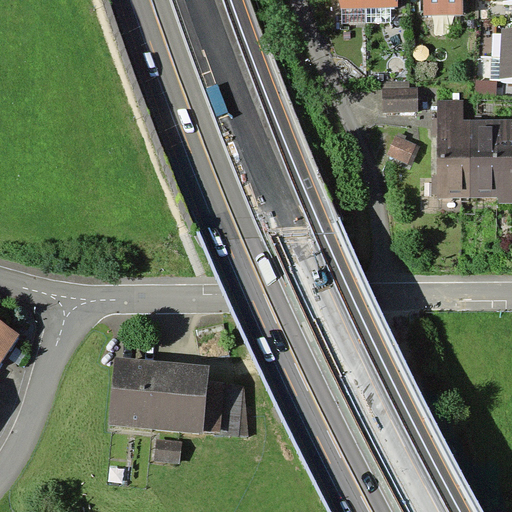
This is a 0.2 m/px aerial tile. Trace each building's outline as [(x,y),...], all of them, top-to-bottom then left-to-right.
[(367,8),(366,0),(338,0),(342,8),(367,8)] [(423,0),(424,16),(463,14),(462,0),(423,0)] [(390,7),(367,8),(367,23),(391,22),(390,7)] [(342,23),(367,23),(367,8),(342,8),(342,23)] [(502,33),(501,53),(511,53),(511,29),(502,29),(502,33)] [(493,33),(491,57),(501,57),(501,53),(502,33),(493,33)] [(511,78),(511,53),(501,53),(501,57),(500,78),(511,78)] [(490,78),(500,78),(501,57),(491,57),(490,78)] [(496,81),(476,82),(477,95),(496,94),(496,81)] [(409,87),(382,88),(383,112),(418,111),(417,87),(409,87)] [(463,100),(437,100),(437,197),(470,197),(470,119),(463,119),(463,100)] [(511,118),(499,119),(499,197),(499,203),(511,202),(511,118)] [(499,119),(470,119),(470,197),(499,197),(499,119)] [(420,147),(396,136),(387,155),(411,166),(420,147)] [(0,364),(20,333),(0,321),(0,364)] [(210,366),(116,357),(109,424),(203,433),(203,432),(208,380),(210,366)] [(245,386),(208,380),(203,432),(249,437),(245,386)] [(182,442),(157,439),(154,461),(179,464),(182,442)]
